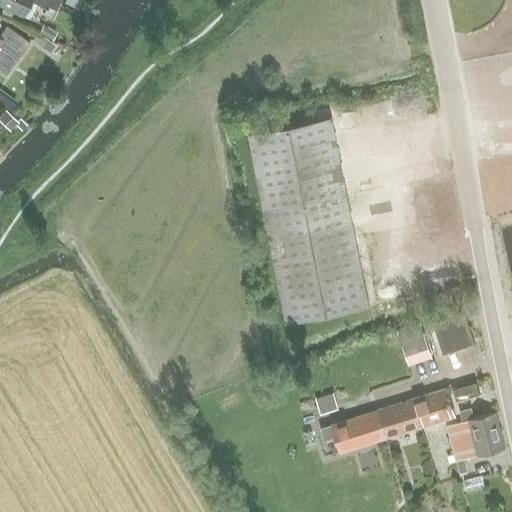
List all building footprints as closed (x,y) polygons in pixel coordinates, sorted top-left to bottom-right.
[(0,0),(0,4),(22,16),(29,1),(46,9),(43,15),(51,19),(55,11),(60,0),(0,0)] [(0,71),(4,75),(14,61),(28,41),(5,25),(0,32),(0,71)] [(38,32),(40,33),(52,40),(57,33),(43,25),(38,32)] [(40,33),(34,42),(51,54),(58,43),(52,40),(40,33)] [(0,115),(0,121),(9,130),(17,121),(5,110),(0,115)] [(286,323),(369,306),(331,117),(248,133),(286,323)] [(464,313),(448,318),(458,349),(474,344),(464,313)] [(432,323),(436,335),(442,354),(458,349),(448,318),(432,323)] [(408,366),(432,358),(420,321),(396,329),(408,366)] [(416,380),(429,379),(428,364),(415,365),(416,380)] [(456,396),(480,390),(477,378),(452,385),(456,396)] [(446,388),(412,399),(420,427),(455,416),(446,388)] [(332,393),(315,398),(320,414),(337,409),(332,393)] [(412,399),(377,410),(385,438),(420,427),(412,399)] [(482,401),(461,407),(465,419),(486,412),(482,401)] [(377,410),(334,424),(320,428),(324,441),(338,437),(339,440),(342,451),(385,438),(377,410)] [(461,421),(446,425),(454,456),(456,461),(464,458),(477,455),(504,448),(495,413),(495,412),(474,418),(468,419),(461,421)] [(464,458),(456,461),(459,474),(467,472),(464,458)] [(409,499),(413,495),(412,491),(408,489),(404,492),(405,497),(409,499)]
